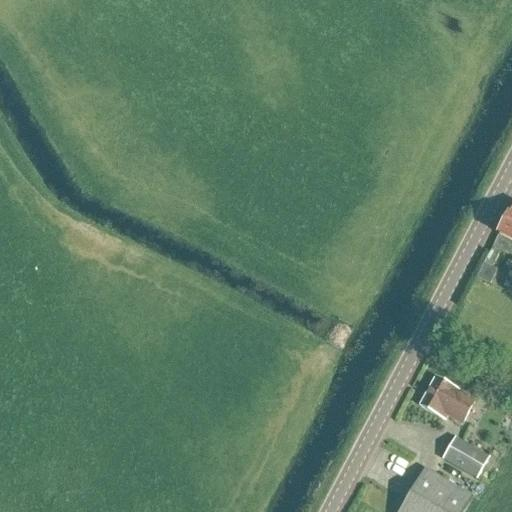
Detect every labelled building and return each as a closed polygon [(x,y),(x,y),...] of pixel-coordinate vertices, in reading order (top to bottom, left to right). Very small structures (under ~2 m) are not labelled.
[(511,214),(511,217),(509,216),(498,237),(511,243),(511,214)] [(493,266),(506,272),(511,259),(511,248),(503,244),(493,266)] [(475,403),(460,395),(451,390),(451,389),(436,381),(420,409),(436,418),(436,417),(445,422),(447,418),(462,427),(469,414),(475,403)] [(462,442),(455,438),(442,461),(476,481),(490,458),(462,442)] [(465,511),(473,500),(425,472),(401,511),(465,511)]
